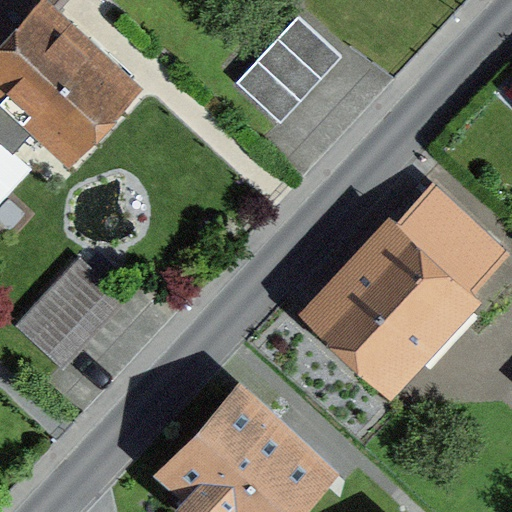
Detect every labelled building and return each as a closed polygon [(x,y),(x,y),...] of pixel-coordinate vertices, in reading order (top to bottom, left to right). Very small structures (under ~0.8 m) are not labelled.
[(67,147),(127,84),(48,11),(57,0),(0,0),(0,42),(7,49),(0,56),(0,84),(10,93),(0,103),(0,138),(12,149),(39,120),(67,147)] [(281,120),(343,53),(298,12),(236,79),(281,120)] [(324,311),(386,370),(494,253),(432,194),(324,311)] [(63,365),(124,299),(79,258),(18,324),(63,365)] [(228,511),(285,511),(320,475),(234,396),(174,462),(228,511)]
